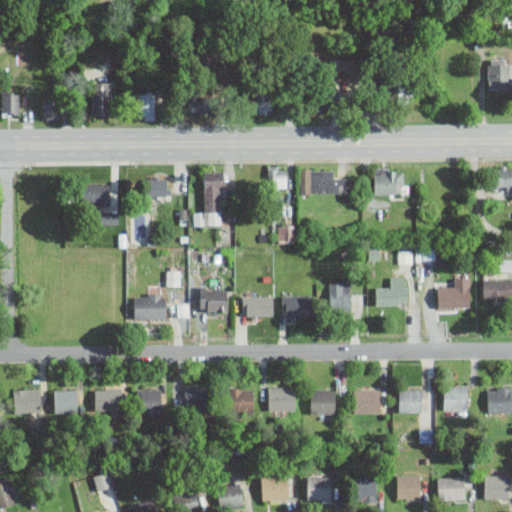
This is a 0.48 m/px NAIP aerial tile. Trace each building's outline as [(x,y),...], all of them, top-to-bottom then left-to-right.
[(488,90),(511,90),(511,63),(488,63),(488,90)] [(387,79),(387,106),(411,106),(411,79),(387,79)] [(92,82),(92,114),(111,114),(111,82),(92,82)] [(253,113),(272,113),(272,89),(253,89),(253,113)] [(303,110),(330,110),(330,91),(303,91),(303,110)] [(20,92),(1,92),(1,114),(20,114),(20,92)] [(138,119),(155,119),(155,92),(138,92),(138,119)] [(187,111),(207,111),(207,94),(187,94),(187,111)] [(43,118),(59,118),(59,98),(42,99),(43,118)] [(270,165),(270,188),(286,188),(286,165),(270,165)] [(511,165),(493,165),(493,189),(511,189),(511,165)] [(373,194),(405,194),(405,167),(373,167),(373,194)] [(300,193),(352,193),(352,177),(333,177),(333,168),(300,168),(300,193)] [(204,212),(194,212),(194,225),(221,225),(221,190),(229,190),(229,169),(204,170),(204,212)] [(147,175),(147,200),(170,200),(170,175),(147,175)] [(81,206),(111,206),(111,183),(81,183),(81,206)] [(119,211),(101,211),(101,224),(119,224),(119,211)] [(293,240),(293,224),(279,224),(278,240),(293,240)] [(413,262),(413,249),(399,249),(399,263),(413,262)] [(181,284),(181,269),(167,269),(167,284),(181,284)] [(408,304),(408,275),(387,275),(387,286),(375,286),(375,304),(408,304)] [(436,287),(437,307),(470,306),(469,277),(457,277),(457,287),(436,287)] [(511,278),(482,278),(482,297),(511,297),(511,278)] [(329,281),(329,311),(350,311),(350,281),(329,281)] [(200,286),(200,312),(227,312),(227,286),(200,286)] [(133,319),(166,319),(166,292),(133,292),(133,319)] [(312,294),(281,294),(281,317),(312,317),(312,294)] [(242,317),(273,317),(273,295),(242,295),(242,317)] [(443,409),(468,409),(468,385),(443,385),(443,409)] [(208,386),(185,386),(185,408),(208,408),(208,386)] [(268,386),(268,412),(296,412),(296,386),(268,386)] [(487,412),(511,412),(511,386),(487,386),(487,412)] [(229,387),(229,412),(254,412),(254,387),(229,387)] [(12,388),(12,410),(40,410),(40,388),(12,388)] [(95,388),(95,410),(122,410),(122,388),(95,388)] [(336,388),(311,388),(311,413),(336,413),(336,388)] [(77,412),(77,389),(54,389),(54,412),(77,412)] [(137,412),(161,412),(161,389),(137,389),(137,412)] [(380,389),(353,389),(353,413),(380,413),(380,389)] [(422,412),(422,389),(399,389),(399,412),(422,412)] [(432,430),(420,430),(420,440),(432,440),(432,430)] [(114,486),(109,468),(93,472),(97,490),(114,486)] [(420,474),(396,474),(396,499),(420,499),(420,474)] [(0,507),(18,501),(8,475),(0,478),(0,507)] [(289,475),(261,475),(261,499),(289,499),(289,475)] [(307,499),(331,499),(331,475),(307,475),(307,499)] [(509,475),(488,475),(488,493),(509,493),(509,475)] [(300,476),(300,497),(308,497),(308,476),(300,476)] [(438,499),(465,499),(465,476),(438,477),(438,499)] [(377,502),(377,477),(353,477),(353,502),(377,502)] [(216,486),(220,510),(245,506),(241,482),(216,486)] [(175,511),(197,511),(197,491),(175,491),(175,511)] [(129,506),(130,511),(156,511),(152,499),(129,506)]
